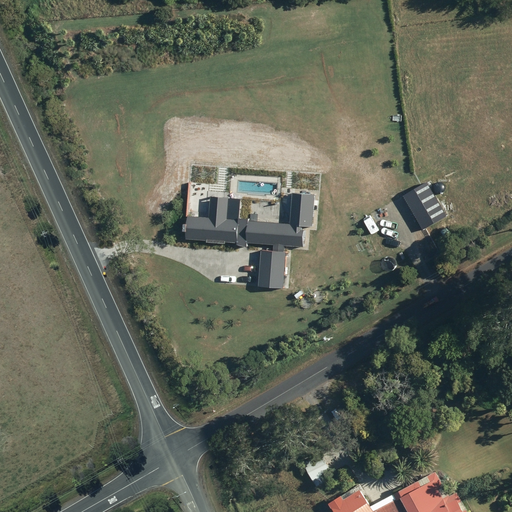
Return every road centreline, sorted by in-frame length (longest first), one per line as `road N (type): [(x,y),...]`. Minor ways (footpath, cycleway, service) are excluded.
road 1 (tertiary): [(0,74),(174,459)]
road 2 (residential): [(174,459),(511,259)]
